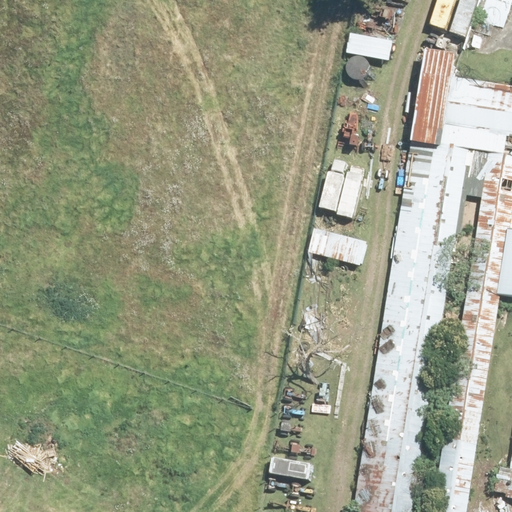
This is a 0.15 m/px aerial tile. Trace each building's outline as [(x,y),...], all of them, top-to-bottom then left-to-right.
[(110,29),(143,39),(149,20),(116,9),(110,29)] [(352,58),(395,64),(398,43),(355,38),(352,58)] [(433,50),(421,152),(360,511),(416,511),(469,198),(488,203),(437,511),(474,511),(505,298),(511,299),(511,91),(454,81),(461,52),(433,50)] [(338,212),(344,160),(327,158),(321,210),(338,212)] [(368,168),(353,165),(344,216),(359,219),(368,168)] [(234,223),(248,183),(230,176),(216,217),(234,223)] [(278,235),(290,197),(273,192),(262,230),(278,235)] [(313,256),(368,268),(373,245),(318,233),(313,256)] [(159,326),(164,273),(129,269),(124,322),(159,326)]
